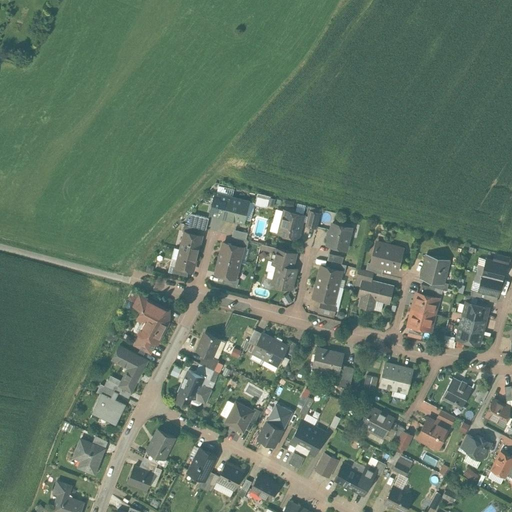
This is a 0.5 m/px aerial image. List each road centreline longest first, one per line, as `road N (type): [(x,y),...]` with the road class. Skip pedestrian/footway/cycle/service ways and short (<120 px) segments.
road 1 (residential): [(359,511),(144,401)]
road 2 (unclassified): [(0,246),(125,279)]
